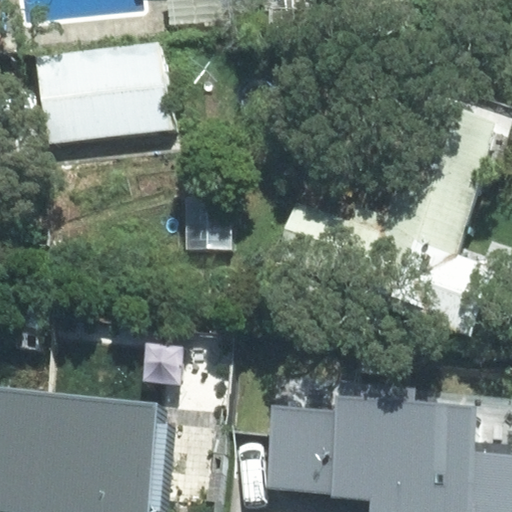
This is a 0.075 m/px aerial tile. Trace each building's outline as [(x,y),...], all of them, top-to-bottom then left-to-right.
[(180,129),(170,40),(45,55),(55,143),(180,129)] [(446,313),(511,125),(511,117),(438,92),(391,232),(305,202),(286,258),(446,313)] [(238,250),(238,196),(191,196),(190,249),(238,250)] [(0,511),(168,511),(170,494),(211,498),(218,422),(0,402),(0,511)] [(269,499),(375,507),(374,511),(511,511),(511,435),(478,433),(479,419),(276,404),(269,499)]
